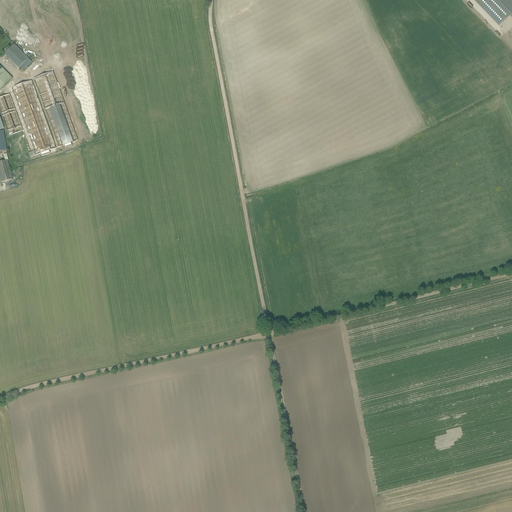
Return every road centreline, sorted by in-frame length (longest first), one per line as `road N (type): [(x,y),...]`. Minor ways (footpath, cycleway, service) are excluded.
road 1 (track): [(0,401),(24,388),(511,273)]
road 2 (track): [(209,0),(301,511)]
